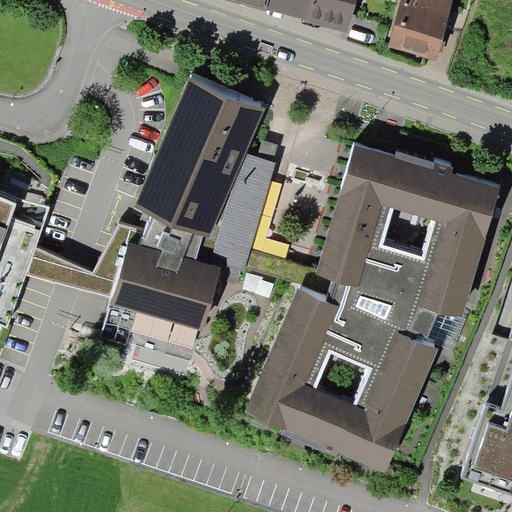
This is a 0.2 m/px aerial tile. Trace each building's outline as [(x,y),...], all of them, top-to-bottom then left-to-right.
[(224,0),(269,12),(269,9),(270,0),(224,0)] [(270,0),(269,9),(306,18),(305,22),(348,33),(356,0),(270,0)] [(400,0),(388,46),(436,59),(438,52),(442,53),(449,29),(445,28),(453,0),(400,0)] [(247,153),(265,108),(190,77),(135,207),(150,216),(145,230),(120,224),(94,273),(118,281),(113,297),(111,305),(203,331),(222,267),(196,260),(203,236),(209,238),(233,185),(247,153)] [(273,162),(278,144),(263,140),(257,157),(273,162)] [(325,300),(298,287),(246,411),(385,471),(439,347),(426,343),(439,313),(463,317),(501,187),(452,171),(453,166),(397,149),(395,154),(355,143),(316,273),(332,278),(325,300)] [(257,157),(247,153),(233,185),(211,260),(244,272),(276,163),(273,162),(257,157)] [(0,196),(0,324),(7,327),(26,274),(35,248),(50,207),(18,198),(16,204),(0,196)] [(26,274),(113,297),(118,281),(94,273),(35,248),(26,274)] [(511,381),(502,413),(486,406),(461,478),(511,495),(511,381)]
